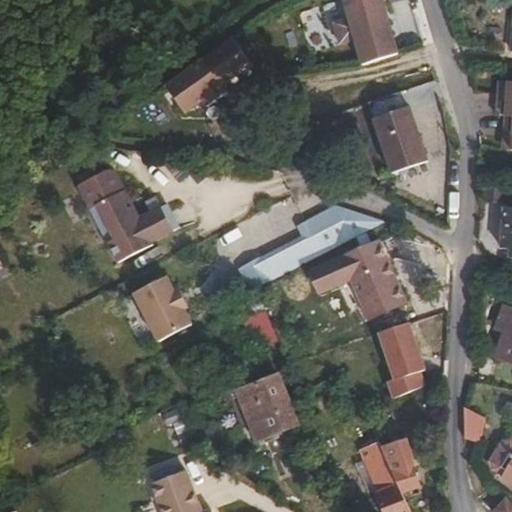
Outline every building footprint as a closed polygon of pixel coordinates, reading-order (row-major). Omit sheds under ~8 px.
[(357,36),(353,16),(290,30),(279,36),(282,50),(357,36)] [(214,69),(185,84),(196,104),(223,86),(214,69)] [(511,76),(505,75),(504,87),(510,87),(510,93),(504,93),(499,92),(498,109),(507,110),(511,110),(511,76)] [(409,102),(376,115),(404,185),(439,171),(418,117),(415,118),(409,102)] [(161,198),(136,211),(112,161),(75,178),(113,258),(175,228),(161,198)] [(317,246),(354,231),(343,204),(306,218),(317,246)] [(511,214),(506,214),(503,244),(507,244),(511,244),(511,214)] [(407,301),(381,238),(313,265),(321,286),(353,274),(370,316),(407,301)] [(167,275),(131,294),(155,341),(191,323),(185,310),(188,308),(178,288),(174,290),(167,275)] [(511,306),(507,304),(499,327),(509,331),(500,355),(511,359),(511,306)] [(426,386),(412,321),(380,328),(391,377),(388,378),(392,394),(426,386)] [(281,376),(241,393),(259,438),(300,421),(281,376)] [(467,433),(482,440),(487,415),(467,403),(467,433)] [(414,511),(380,437),(362,445),(381,486),(380,487),(391,511),(414,511)] [(407,440),(391,445),(405,489),(422,483),(407,440)] [(186,469),(149,484),(160,511),(210,511),(209,508),(202,511),(186,469)] [(511,511),(511,499),(509,497),(495,511),(511,511)]
